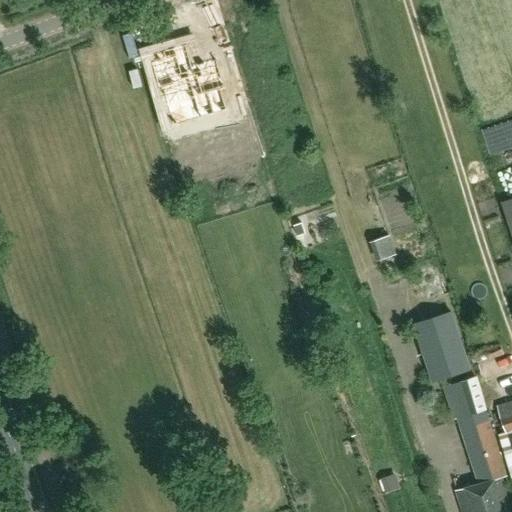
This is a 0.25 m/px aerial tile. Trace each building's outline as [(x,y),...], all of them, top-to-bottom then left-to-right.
[(154,61),(150,62),(158,88),(162,87),(173,125),(226,110),(221,89),(225,88),(216,58),(191,65),(185,44),(152,53),(154,61)] [(391,117),(407,111),(403,98),(387,103),(391,117)] [(511,198),(501,202),(500,203),(511,237),(511,198)] [(369,242),(375,261),(396,254),(389,235),(369,242)] [(431,383),(470,370),(451,311),(412,324),(431,383)] [(456,419),(477,484),(479,484),(487,511),(511,511),(502,478),(507,476),(489,420),(490,420),(487,409),(486,410),(476,377),(443,387),(453,420),(456,419)] [(511,401),(499,406),(501,416),(500,417),(505,432),(498,435),(511,478),(511,477),(511,401)] [(399,487),(395,475),(380,480),(384,491),(399,487)] [(487,511),(479,484),(477,484),(456,490),(462,511),(487,511)]
